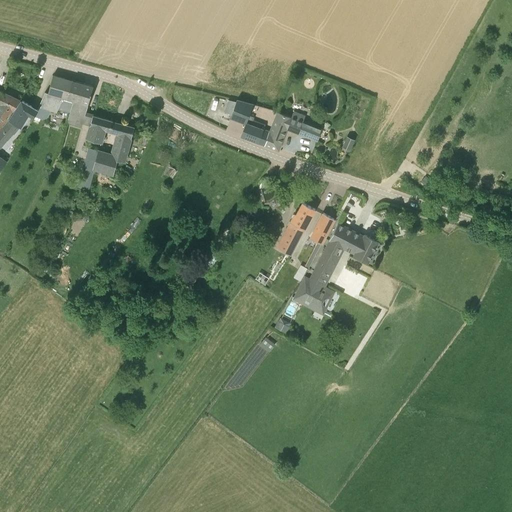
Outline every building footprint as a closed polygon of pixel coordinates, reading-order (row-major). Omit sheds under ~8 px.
[(45,92),(38,109),(34,116),(45,121),(50,110),(57,112),(63,97),(73,100),(70,110),(76,111),(84,83),(72,80),(53,75),(48,93),(45,92)] [(93,86),(84,83),(76,111),(70,110),(67,122),(75,125),(79,112),(85,114),(93,86)] [(0,128),(9,116),(13,111),(20,100),(3,92),(0,91),(0,128)] [(16,109),(0,130),(0,171),(7,161),(0,155),(0,146),(21,127),(28,113),(34,116),(38,109),(22,100),(16,109)] [(230,117),(245,123),(248,116),(252,104),(253,104),(237,100),(236,100),(230,117)] [(317,141),(322,129),(322,128),(303,121),(305,115),(293,111),(291,116),(291,117),(277,112),(270,130),(265,144),(278,150),(286,128),(317,141)] [(113,121),(93,115),(86,138),(101,142),(104,129),(110,131),(113,121)] [(111,154),(98,150),(93,168),(94,168),(113,174),(117,160),(124,162),(134,127),(120,123),(111,154)] [(265,144),(270,130),(269,130),(264,128),(263,129),(245,123),(241,135),(265,144)] [(347,136),(342,147),(350,151),(355,139),(347,136)] [(89,190),(94,168),(93,168),(98,150),(88,147),(77,186),(89,190)] [(315,209),(303,202),(296,215),(294,214),(276,248),(290,255),(301,235),(295,232),(298,226),(304,229),(315,209)] [(321,243),(334,218),(323,213),(310,238),(318,241),(321,243)] [(330,240),(311,277),(310,279),(305,276),(293,299),(323,314),(335,291),(325,286),(344,248),(355,253),(354,255),(367,262),(378,242),(365,235),(364,236),(354,231),(338,223),(329,240),(330,240)] [(318,241),(305,267),(308,268),(321,243),(318,241)] [(211,250),(209,257),(217,259),(219,252),(211,250)] [(294,277),(300,281),(304,275),(297,271),(294,277)] [(278,322),(277,322),(274,328),(285,335),(289,328),(288,328),(278,322)] [(261,343),(271,350),(276,342),(266,335),(261,343)]
